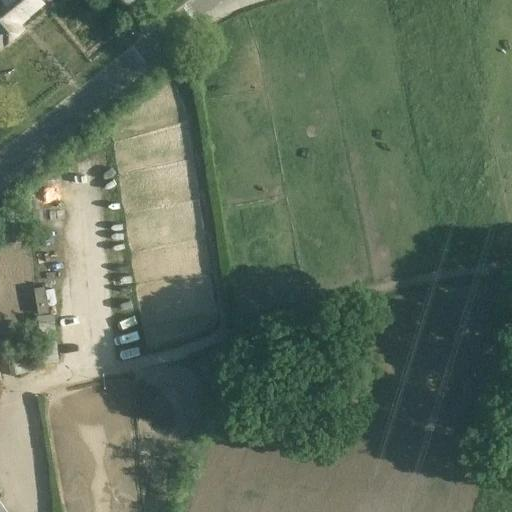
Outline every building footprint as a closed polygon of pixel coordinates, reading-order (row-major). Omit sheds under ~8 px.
[(0,0),(0,48),(3,47),(5,46),(23,31),(15,21),(23,15),(26,19),(43,4),(39,0),(0,0)] [(40,228),(43,247),(62,245),(60,226),(40,228)] [(66,253),(45,254),(46,294),(67,293),(66,253)] [(54,315),(38,316),(43,364),(59,362),(54,315)] [(19,347),(11,349),(16,377),(25,375),(19,347)] [(0,511),(8,511),(0,499),(0,511)]
